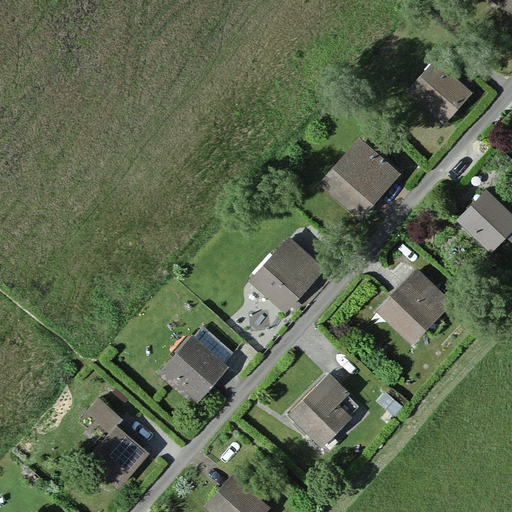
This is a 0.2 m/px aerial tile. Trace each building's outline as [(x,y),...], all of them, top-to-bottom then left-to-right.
[(471,86),(435,57),(410,88),(446,117),(471,86)] [(398,171),(358,136),(323,176),(363,211),(398,171)] [(511,208),(488,188),(462,218),(492,244),(511,220),(511,208)] [(323,263),(288,234),(253,275),(288,304),(323,263)] [(450,303),(416,271),(380,311),(415,342),(450,303)] [(235,352),(205,325),(198,333),(194,330),(161,368),(196,398),(235,352)] [(359,407),(328,375),(291,412),(321,443),(359,407)] [(386,392),(379,401),(393,414),(401,405),(386,392)] [(122,413),(99,395),(89,408),(111,426),(122,413)] [(126,430),(116,422),(89,455),(120,481),(147,448),(145,446),(126,430)] [(265,511),(268,509),(231,477),(208,504),(217,511),(265,511)]
